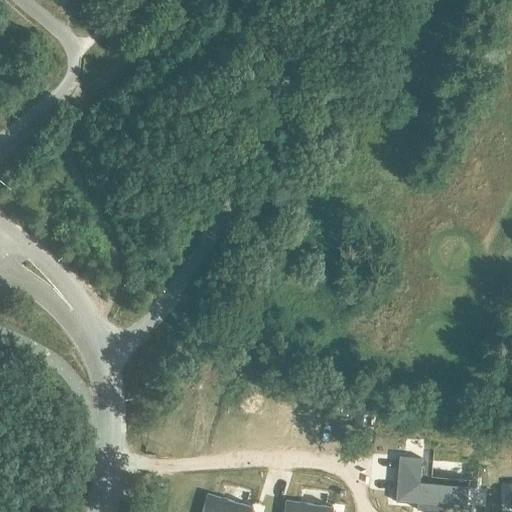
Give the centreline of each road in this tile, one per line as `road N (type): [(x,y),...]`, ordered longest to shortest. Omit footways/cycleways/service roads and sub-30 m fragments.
road 1 (unclassified): [(94,350),(153,316),(182,287),(323,0)]
road 2 (unclassified): [(100,452),(318,460),(347,475),(368,511)]
road 3 (unclassified): [(86,334),(66,286),(8,228)]
